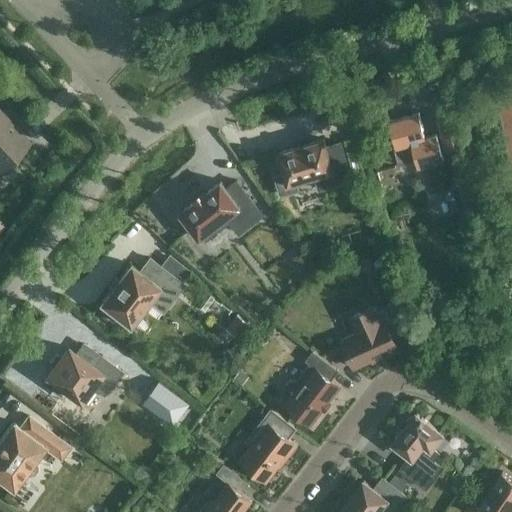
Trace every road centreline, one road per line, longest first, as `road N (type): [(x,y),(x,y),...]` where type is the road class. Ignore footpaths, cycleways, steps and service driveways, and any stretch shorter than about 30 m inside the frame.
road 1 (residential): [(0,319),(77,204),(144,133),(274,72),(511,6)]
road 2 (residential): [(511,437),(429,383),(403,377),(379,387),(281,511)]
road 3 (residential): [(30,15),(90,7),(120,28),(117,53),(90,74)]
